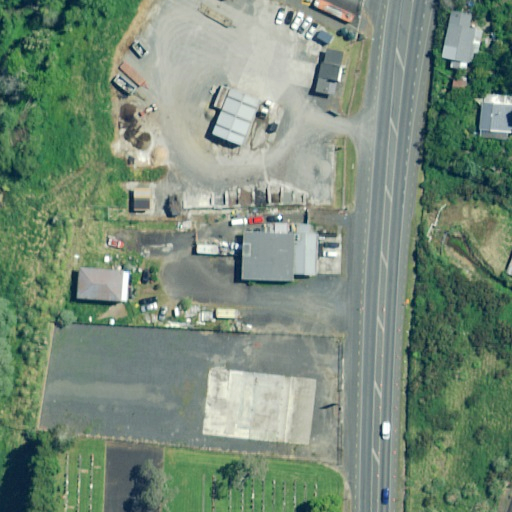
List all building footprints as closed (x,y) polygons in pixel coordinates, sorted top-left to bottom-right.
[(471,15),(451,11),(443,58),(452,59),(451,67),(468,70),(476,27),(469,25),(471,15)] [(338,82),(340,82),(343,65),(341,65),(343,52),(326,49),(324,62),(321,62),(317,92),(336,95),(338,82)] [(256,88),(225,76),(206,129),(236,140),(256,88)] [(464,80),(453,79),(453,93),(463,94),(464,80)] [(511,122),(511,103),(482,102),(479,130),(511,132),(511,122)] [(152,210),(152,190),(134,189),(134,210),(152,210)] [(285,225),(236,222),(233,271),(282,274),(283,268),(285,225)] [(310,227),(285,225),(283,268),(308,270),(310,227)] [(119,267),(75,264),(73,295),(117,298),(119,267)] [(274,363),(205,359),(200,434),(270,438),(274,363)]
